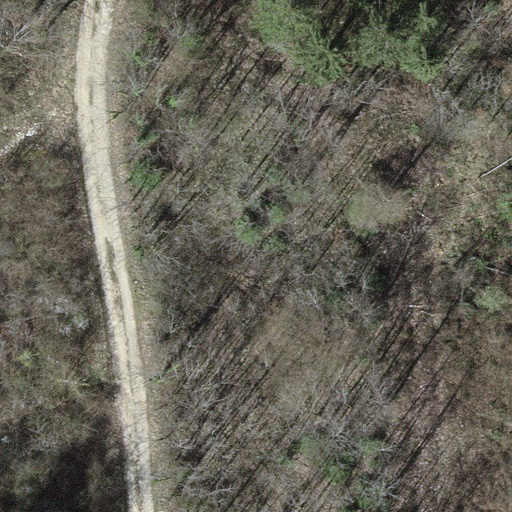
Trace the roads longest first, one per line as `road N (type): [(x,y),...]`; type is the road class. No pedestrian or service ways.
road 1 (track): [(105,0),(101,93),(146,511)]
road 2 (track): [(0,168),(101,93)]
